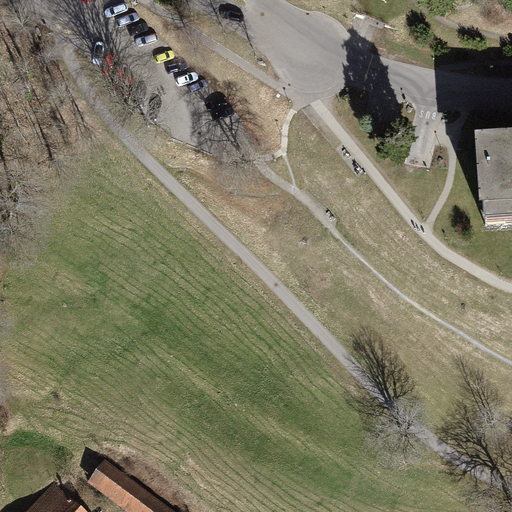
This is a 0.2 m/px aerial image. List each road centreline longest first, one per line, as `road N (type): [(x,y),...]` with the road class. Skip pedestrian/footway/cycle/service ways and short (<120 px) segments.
road 1 (track): [(57,5),(75,70),(101,109),(386,403),(438,447),(511,488)]
road 2 (track): [(511,282),(453,259),(303,96)]
road 3 (unclassified): [(204,0),(311,51),(258,0)]
